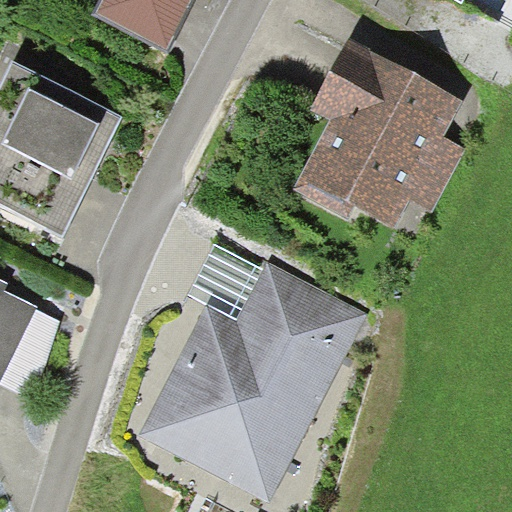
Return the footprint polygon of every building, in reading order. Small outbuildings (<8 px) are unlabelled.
[(101,0),(93,17),(168,54),(194,0),(101,0)] [(464,104),(350,43),(312,112),(332,121),(293,190),(349,221),(355,211),(395,229),(409,203),(434,215),(466,151),(444,139),(464,104)] [(14,67),(0,93),(0,209),(62,239),(92,180),(123,120),(14,67)] [(367,315),(268,263),(238,323),(207,308),(140,438),(271,506),(367,315)] [(0,386),(1,385),(37,309),(5,292),(8,286),(0,282),(0,386)] [(63,322),(37,309),(1,385),(36,401),(63,322)]
